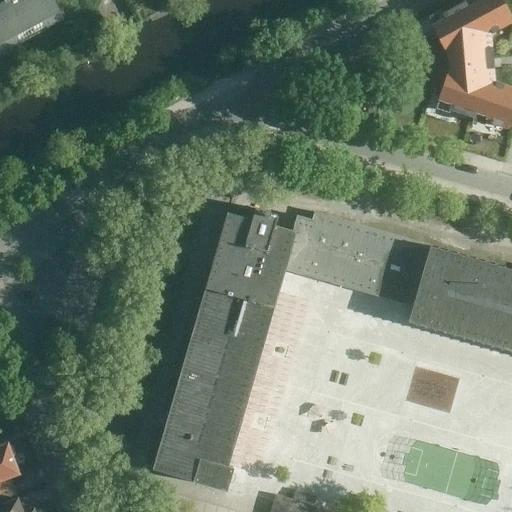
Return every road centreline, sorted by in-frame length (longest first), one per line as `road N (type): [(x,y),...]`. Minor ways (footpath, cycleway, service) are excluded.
road 1 (residential): [(0,249),(189,122),(260,114)]
road 2 (residential): [(511,187),(260,114)]
road 3 (residential): [(73,511),(0,304)]
road 4 (residential): [(260,114),(267,84),(297,56),(404,0)]
